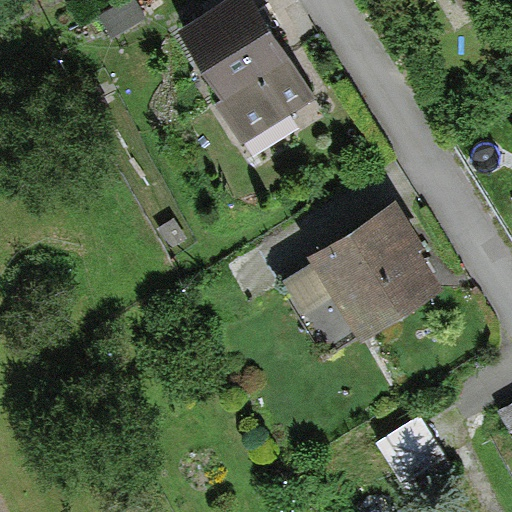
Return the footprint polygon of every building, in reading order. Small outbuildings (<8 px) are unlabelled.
[(120,0),(101,12),(113,33),(147,13),(138,0),(120,0)] [(202,0),(176,16),(245,133),(319,90),(266,0),(202,0)] [(0,161),(15,153),(0,128),(0,161)] [(281,268),(325,340),(357,321),(361,327),(444,277),(421,238),(427,235),(398,187),(307,242),(312,249),(281,268)] [(511,399),(500,406),(511,429),(511,399)] [(422,409),(378,435),(401,474),(445,448),(422,409)]
